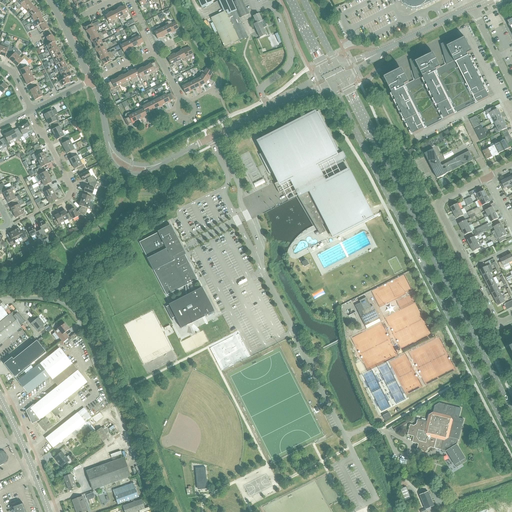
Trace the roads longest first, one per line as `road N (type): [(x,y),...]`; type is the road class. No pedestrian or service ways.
road 1 (secondary): [(328,76),(511,440)]
road 2 (secondary): [(511,414),(339,70)]
road 3 (residential): [(155,511),(76,316),(53,299),(0,296)]
road 4 (residential): [(263,273),(354,456)]
road 5 (residential): [(511,317),(492,319),(439,206),(487,178)]
road 6 (residential): [(208,138),(228,182),(225,197),(263,273)]
road 7 (residential): [(263,273),(238,182),(213,135)]
road 8 (tertiary): [(339,70),(472,6)]
road 9 (residential): [(38,212),(71,187),(30,109)]
road 10 (residential): [(213,135),(328,76)]
road 11 (secondary): [(49,511),(0,398)]
